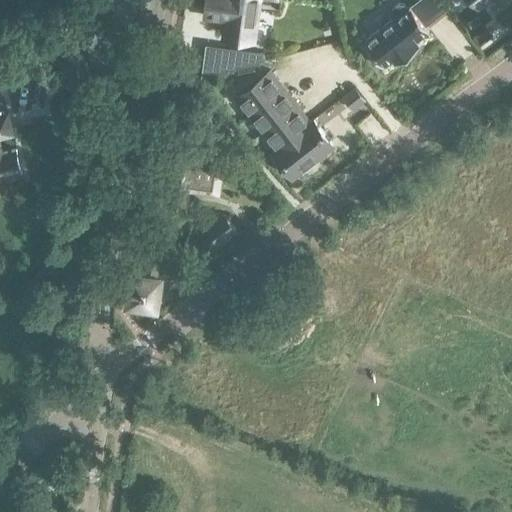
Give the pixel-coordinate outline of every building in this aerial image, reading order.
[(249,0),(200,0),(199,14),(219,15),(218,32),(247,33),(249,0)] [(420,38),(435,30),(419,1),(418,3),(416,0),(407,0),(403,3),(401,7),(404,11),(372,32),(382,48),(379,50),(383,58),(386,56),(387,58),(398,51),(400,57),(423,44),(420,38)] [(264,51),(237,47),(234,66),(266,58),(264,51)] [(253,62),(237,66),(240,75),(256,71),(253,62)] [(244,90),(256,108),(291,85),(280,67),(244,90)] [(256,108),(268,126),(303,103),(302,102),(291,85),(256,108)] [(346,100),(339,104),(346,113),(353,109),(346,100)] [(268,126),(280,144),(314,120),(303,103),(302,102),(268,126)] [(224,113),(230,121),(239,116),(233,108),(224,113)] [(0,188),(13,184),(11,175),(22,172),(17,148),(2,152),(0,142),(0,131),(5,130),(0,112),(0,111),(0,188)] [(276,146),(295,171),(336,142),(317,118),(314,120),(280,144),(276,146)] [(239,133),(245,140),(253,135),(254,135),(247,127),(239,133)] [(253,135),(245,140),(252,148),(260,143),(253,135)] [(176,141),(171,171),(218,179),(221,162),(194,157),(196,145),(176,141)] [(218,179),(171,171),(165,202),(186,205),(189,189),(216,194),(218,179)] [(204,227),(218,244),(238,229),(224,212),(204,227)] [(181,245),(157,242),(155,254),(179,258),(181,245)] [(215,252),(204,261),(210,268),(222,259),(215,252)] [(189,283),(181,274),(168,283),(178,296),(191,286),(189,283)] [(158,281),(132,277),(128,304),(154,308),(158,281)]
